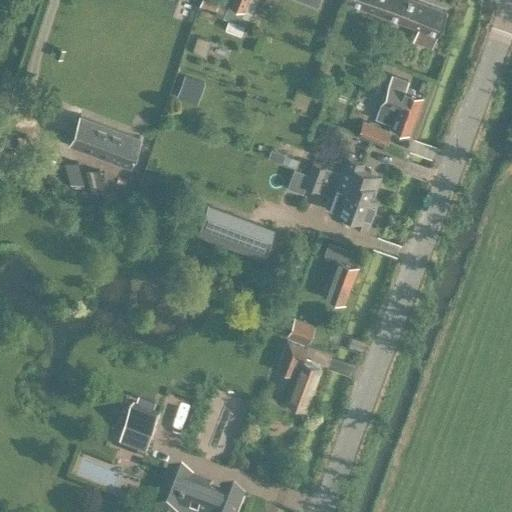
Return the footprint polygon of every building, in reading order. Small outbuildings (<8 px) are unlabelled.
[(216,0),(201,0),(200,5),(215,10),(219,1),(216,0)] [(229,0),(227,6),(242,12),(246,0),(229,0)] [(436,36),(447,15),(405,0),(343,0),(343,2),(417,29),(412,42),(430,49),(435,37),(436,36)] [(220,3),(216,12),(240,22),(244,13),(220,3)] [(198,43),(212,46),(217,28),(202,24),(198,43)] [(185,75),(177,95),(198,103),(205,82),(185,75)] [(381,103),(376,118),(391,123),(389,127),(408,134),(423,96),(405,90),(408,81),(392,75),(381,103)] [(129,167),(139,140),(80,118),(70,145),(129,167)] [(384,144),(389,132),(362,121),(358,134),(384,144)] [(285,154),(270,149),(267,157),(282,163),(285,154)] [(313,162),(309,173),(373,197),(381,175),(362,168),(364,162),(346,155),(340,172),(313,162)] [(373,197),(309,173),(305,185),(329,194),(325,205),(352,215),(350,221),(368,228),(379,199),(373,197)] [(275,229),(208,204),(197,234),(263,259),(275,229)] [(324,296),(347,304),(361,265),(348,261),(352,249),(328,241),(324,253),(338,258),(324,296)] [(286,335),(306,342),(311,326),(292,319),(286,335)] [(307,409),(323,367),(305,360),(309,348),(288,340),(278,370),(297,377),(288,402),(307,409)] [(135,408),(127,430),(153,441),(162,418),(135,408)] [(83,463),(118,476),(126,455),(91,442),(83,463)] [(240,511),(246,497),(224,489),(222,494),(192,483),(194,477),(171,468),(155,508),(164,511),(240,511)]
